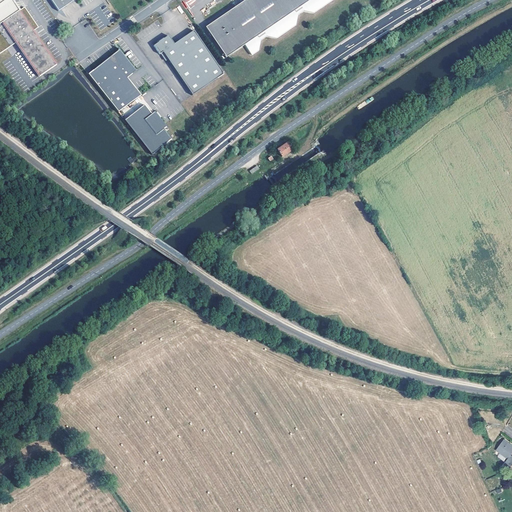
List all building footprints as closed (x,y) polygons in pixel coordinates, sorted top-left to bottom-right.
[(36,29),(38,28),(27,11),(21,15),(11,0),(0,0),(0,53),(7,49),(6,48),(14,42),(15,43),(39,77),(56,66),(38,39),(34,41),(29,34),(33,31),(36,29)] [(73,0),(50,0),(58,11),(73,0)] [(246,0),(205,28),(225,59),(244,46),(250,56),(257,52),(260,41),(266,37),(276,39),(294,27),(297,16),(303,12),(308,13),(317,11),(332,1),(332,0),(246,0)] [(33,31),(29,34),(34,41),(38,39),(33,31)] [(224,75),(195,31),(175,45),(170,36),(155,46),(160,54),(164,52),(193,96),(224,75)] [(93,73),(90,75),(119,113),(141,96),(127,78),(136,72),(120,51),(110,59),(93,73)] [(125,121),(152,156),(172,140),(164,130),(167,128),(155,113),(152,115),(145,105),(125,121)] [(291,147),(286,140),(275,147),(280,155),(291,147)] [(249,171),(251,174),(259,169),(257,166),(249,171)] [(507,465),(511,457),(511,456),(510,455),(511,452),(511,445),(504,440),(497,450),(501,453),(506,457),(508,458),(504,463),(507,465)]
